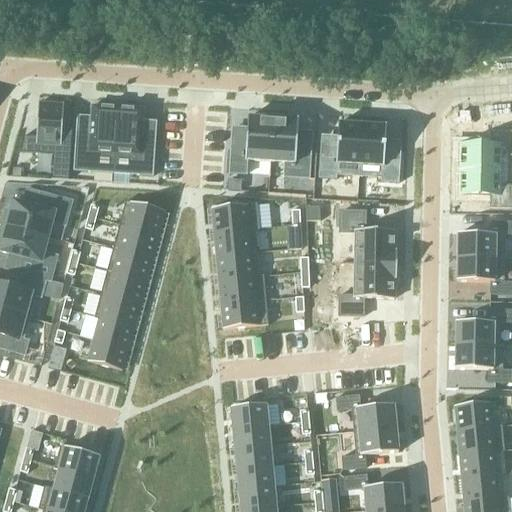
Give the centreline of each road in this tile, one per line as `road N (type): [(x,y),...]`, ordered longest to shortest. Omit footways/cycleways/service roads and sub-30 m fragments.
road 1 (residential): [(432,95),(42,70),(16,75),(0,101)]
road 2 (residential): [(428,353),(432,95)]
road 3 (residential): [(438,511),(428,353)]
